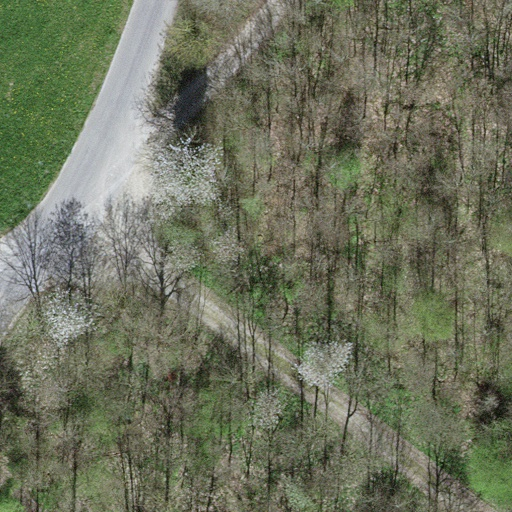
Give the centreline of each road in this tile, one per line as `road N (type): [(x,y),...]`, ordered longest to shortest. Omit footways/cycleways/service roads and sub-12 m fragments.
road 1 (track): [(282,0),(163,132),(64,205),(486,511)]
road 2 (unclassified): [(158,0),(96,146),(0,310)]
